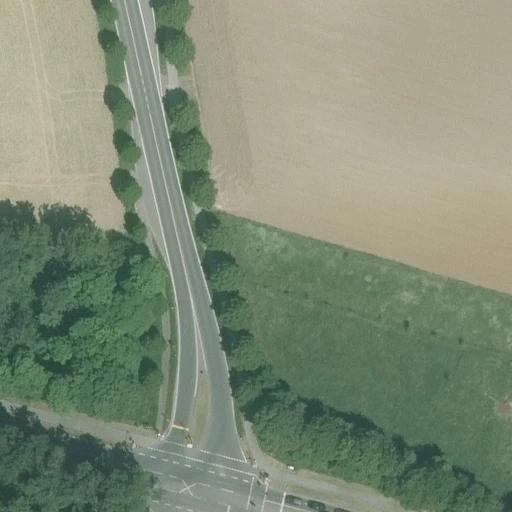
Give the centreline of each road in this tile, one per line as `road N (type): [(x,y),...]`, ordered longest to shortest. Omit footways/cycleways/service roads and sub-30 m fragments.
road 1 (tertiary): [(198,488),(211,402),(207,335),(126,0)]
road 2 (secondary): [(0,442),(198,488)]
